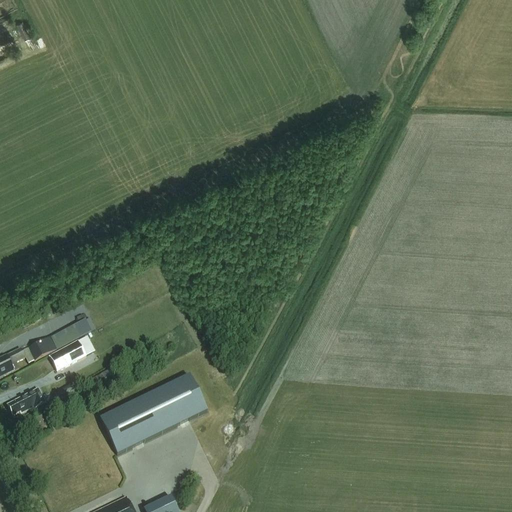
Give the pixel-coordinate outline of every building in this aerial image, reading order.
[(23,22),(17,25),(24,40),(30,37),(23,22)] [(34,363),(57,352),(50,339),(28,350),(34,363)] [(11,367),(25,360),(21,351),(0,360),(0,379),(14,373),(11,367)] [(64,361),(42,372),(53,395),(76,383),(73,379),(78,377),(73,366),(68,368),(64,361)] [(109,372),(100,377),(85,385),(90,395),(114,382),(109,372)] [(189,377),(99,421),(117,457),(207,413),(189,377)] [(30,435),(47,426),(42,415),(44,414),(83,392),(80,388),(42,410),(36,412),(38,415),(16,427),(22,437),(29,433),(30,435)] [(36,411),(42,407),(35,393),(29,396),(7,407),(13,418),(20,414),(20,415),(34,408),(36,411)] [(132,511),(126,499),(100,511),(132,511)]
